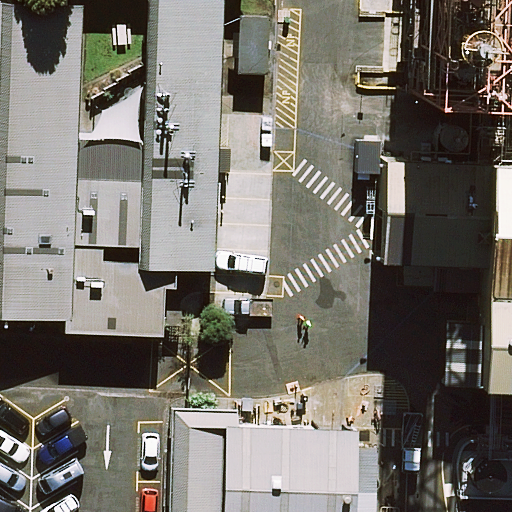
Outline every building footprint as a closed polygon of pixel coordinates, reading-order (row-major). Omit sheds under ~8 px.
[(84,0),(0,0),(0,296),(214,303),(224,0),(155,0),(150,168),(78,166),(84,0)] [(396,0),(395,83),(464,85),(466,0),(396,0)] [(511,155),(369,150),(365,271),(511,276),(511,155)] [(511,292),(472,291),(469,376),(511,377),(511,292)] [(361,511),(365,410),(227,405),(223,511),(361,511)]
